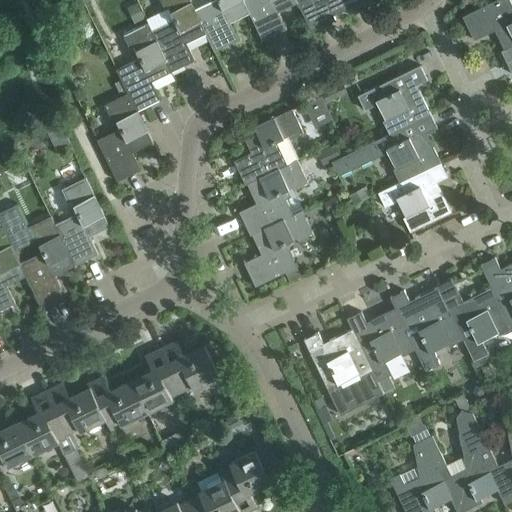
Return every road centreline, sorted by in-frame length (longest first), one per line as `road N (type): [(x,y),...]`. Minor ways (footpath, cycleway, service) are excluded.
road 1 (residential): [(177,286),(197,126),(427,3)]
road 2 (residential): [(236,328),(500,219)]
road 3 (residential): [(336,511),(258,351),(236,328)]
road 4 (residential): [(0,372),(177,286)]
road 5 (residential): [(476,125),(427,3)]
